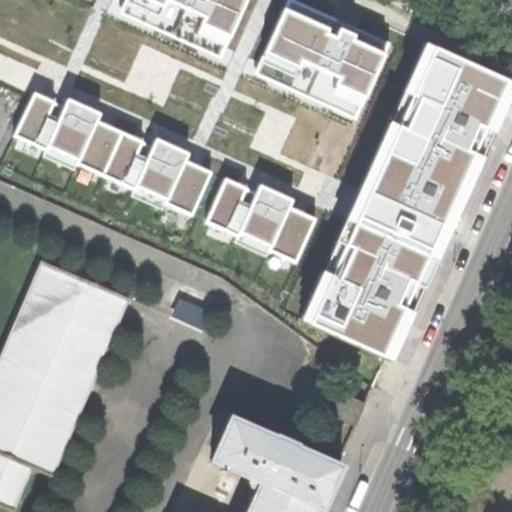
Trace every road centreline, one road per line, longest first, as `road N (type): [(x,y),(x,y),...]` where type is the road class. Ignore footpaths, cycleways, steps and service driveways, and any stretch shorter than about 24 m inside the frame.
road 1 (secondary): [(378,511),(511,212)]
road 2 (residential): [(511,61),(372,0)]
